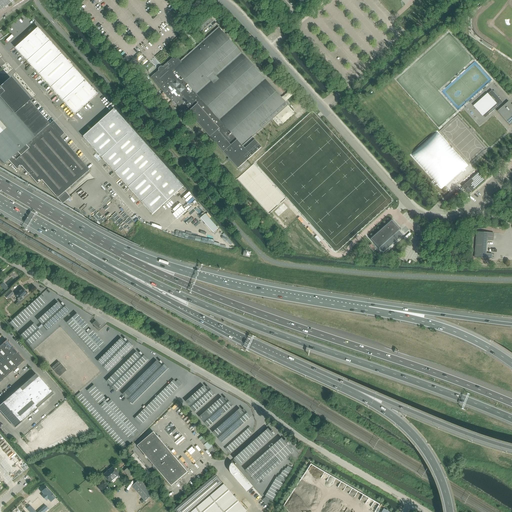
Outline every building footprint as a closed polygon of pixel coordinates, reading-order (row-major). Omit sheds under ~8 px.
[(200,32),(213,21),(208,15),(196,27),(200,32)] [(283,99),(261,75),(218,27),(204,40),(181,61),(177,57),(176,59),(175,58),(174,59),(173,58),(160,69),(151,78),(171,101),(173,100),(186,114),(188,112),(238,169),(262,147),(252,137),(288,105),(283,99)] [(98,94),(74,67),(38,28),(16,48),(75,114),(98,94)] [(148,62),(139,52),(134,57),(143,66),(148,62)] [(89,170),(60,137),(64,134),(53,121),(49,125),(29,101),(30,100),(26,96),(10,77),(0,86),(0,87),(0,160),(4,164),(5,163),(8,160),(16,169),(21,165),(29,175),(37,184),(41,180),(57,198),(62,204),(70,197),(64,192),(89,170)] [(485,118),(503,102),(492,90),(487,95),(488,96),(477,106),(483,113),(482,114),(485,118)] [(511,105),(508,101),(497,111),(510,126),(511,123),(511,105)] [(183,186),(146,144),(114,109),(83,137),(152,214),(183,186)] [(280,125),(289,117),(283,110),(274,119),(280,125)] [(465,184),(462,187),(465,190),(466,191),(469,194),(471,192),(484,180),(485,180),(482,177),(478,173),(465,184)] [(283,204),(275,212),(279,216),(287,208),(283,204)] [(218,229),(205,214),(200,218),(213,233),(218,229)] [(392,221),(371,239),(379,248),(383,252),(403,235),(399,230),(392,221)] [(294,227),(285,235),(300,251),(308,244),(294,227)] [(486,253),(487,240),(493,241),(494,233),(477,232),(475,258),(491,259),(492,254),(486,253)] [(9,289),(3,282),(0,284),(0,285),(6,292),(9,289)] [(19,301),(27,293),(22,288),(15,295),(18,299),(16,301),(17,302),(15,304),(17,306),(21,302),(19,301)] [(8,300),(14,294),(10,290),(4,296),(8,300)] [(47,302),(41,295),(38,297),(44,304),(47,302)] [(44,304),(38,297),(36,299),(42,306),(44,304)] [(42,306),(36,299),(34,301),(40,308),(42,306)] [(40,308),(34,301),(31,304),(37,310),(40,308)] [(47,331),(69,311),(62,302),(59,304),(58,302),(37,320),(47,331)] [(37,310),(31,304),(29,306),(35,312),(37,310)] [(35,312),(29,306),(26,308),(32,315),(35,312)] [(32,315),(26,308),(24,310),(30,317),(32,315)] [(30,317),(24,310),(21,312),(27,319),(30,317)] [(27,319),(21,312),(19,314),(25,321),(27,319)] [(105,345),(90,329),(87,332),(85,330),(88,327),(76,313),(66,323),(94,354),(105,345)] [(25,321),(19,314),(17,316),(23,323),(25,321)] [(23,323),(17,316),(14,319),(20,325),(23,323)] [(20,325),(14,319),(12,321),(18,327),(20,325)] [(18,327),(12,321),(9,323),(15,330),(18,327)] [(93,323),(92,324),(97,330),(101,327),(96,321),(93,323)] [(29,346),(43,334),(34,323),(20,335),(29,346)] [(97,361),(107,371),(133,346),(127,340),(125,342),(121,338),(97,361)] [(12,347),(6,340),(0,345),(6,353),(12,347)] [(9,356),(6,353),(0,345),(0,356),(4,361),(9,356)] [(19,354),(15,350),(12,347),(6,353),(9,356),(12,360),(19,354)] [(136,352),(106,381),(116,391),(148,360),(143,354),(141,356),(136,352)] [(24,360),(19,354),(12,360),(18,366),(24,360)] [(18,366),(12,360),(9,356),(4,361),(12,371),(18,366)] [(157,361),(122,394),(132,404),(160,377),(164,373),(169,368),(161,360),(159,363),(157,361)] [(12,371),(4,361),(0,363),(0,367),(7,375),(12,371)] [(66,370),(61,364),(60,364),(58,362),(52,368),(59,376),(66,370)] [(44,384),(35,374),(27,381),(36,391),(44,384)] [(174,380),(171,382),(178,388),(180,386),(176,382),(174,380)] [(36,391),(27,381),(19,388),(28,398),(36,391)] [(171,382),(169,384),(175,391),(178,388),(171,382)] [(53,394),(44,384),(36,391),(45,401),(53,394)] [(169,384),(167,387),(173,393),(175,391),(169,384)] [(94,385),(87,391),(89,393),(96,387),(94,385)] [(203,386),(185,402),(195,412),(215,394),(208,386),(205,388),(203,386)] [(96,387),(89,393),(91,396),(98,390),(96,387)] [(167,387),(164,389),(171,395),(173,393),(167,387)] [(37,408),(28,398),(19,388),(0,404),(0,411),(9,422),(9,421),(15,427),(37,408)] [(164,389),(162,391),(168,398),(171,395),(164,389)] [(98,390),(91,396),(93,398),(100,392),(98,390)] [(45,401),(36,391),(28,398),(37,408),(45,401)] [(162,391),(160,393),(166,400),(168,398),(162,391)] [(100,392),(93,398),(96,401),(102,395),(100,392)] [(160,393),(157,396),(164,402),(166,400),(160,393)] [(102,395),(96,401),(98,403),(104,397),(102,395)] [(157,396),(155,398),(161,404),(164,402),(157,396)] [(104,397),(98,403),(100,405),(107,399),(104,397)] [(222,397),(199,417),(208,427),(233,406),(226,397),(223,399),(222,397)] [(107,399),(100,405),(130,439),(139,431),(120,410),(111,400),(110,400),(108,398),(107,400),(107,399)] [(155,398),(153,400),(159,407),(161,404),(155,398)] [(153,400),(150,403),(157,409),(159,407),(153,400)] [(150,403),(148,405),(154,411),(157,409),(150,403)] [(148,405),(146,407),(152,414),(154,411),(148,405)] [(146,407),(144,409),(150,416),(152,414),(146,407)] [(240,408),(213,432),(222,443),(251,417),(244,409),(241,411),(240,408)] [(144,409),(141,412),(148,418),(150,416),(144,409)] [(141,412),(139,414),(145,421),(148,418),(141,412)] [(139,414),(137,416),(143,423),(145,421),(139,414)] [(137,416),(134,419),(141,425),(143,423),(137,416)] [(267,429),(234,459),(240,465),(273,436),(275,434),(273,431),(272,433),(268,428),(267,429)] [(187,472),(153,432),(137,446),(171,486),(178,480),(180,481),(182,480),(180,478),(187,472)] [(282,438),(245,470),(257,484),(294,451),(289,446),(290,444),(288,442),(286,443),(282,438)] [(253,487),(231,461),(232,463),(231,464),(230,466),(230,467),(229,469),(230,471),(230,472),(231,474),(247,492),(253,487)] [(110,481),(119,474),(120,476),(120,477),(121,476),(113,467),(104,475),(112,484),(112,483),(110,481)] [(134,473),(129,467),(124,471),(129,477),(134,473)] [(247,511),(215,474),(174,510),(176,511),(247,511)] [(153,495),(140,480),(132,487),(145,502),(153,495)] [(46,488),(42,492),(44,494),(42,496),(46,500),(49,498),(51,501),(55,497),(46,488)]
